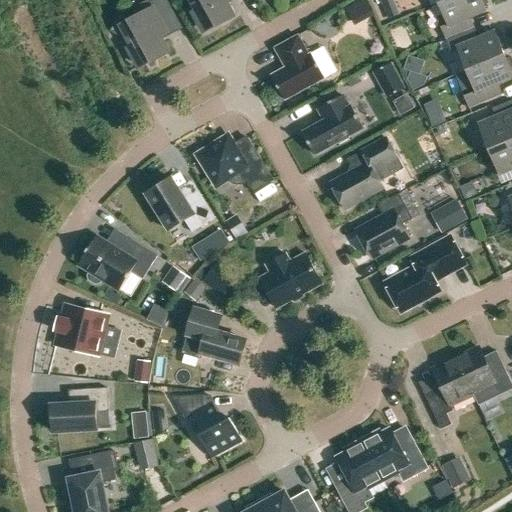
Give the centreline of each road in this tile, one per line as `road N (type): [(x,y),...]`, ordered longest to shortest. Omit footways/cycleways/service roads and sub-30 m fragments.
road 1 (residential): [(39,511),(20,424),(27,330),(62,242),(106,183),(171,128)]
road 2 (residential): [(353,293),(248,88)]
road 3 (residential): [(276,430),(263,390),(275,339),(353,293)]
road 4 (residential): [(284,452),(362,413),(374,396),(383,344)]
road 5 (residential): [(383,344),(511,285)]
road 6 (residential): [(284,452),(176,511)]
